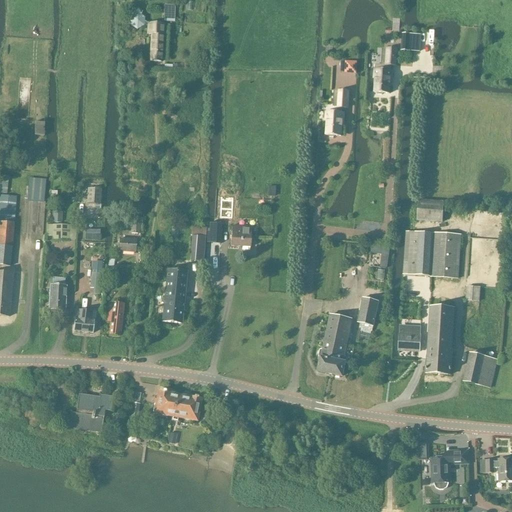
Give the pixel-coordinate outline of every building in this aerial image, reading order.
[(375,2),(374,0),(339,0),(339,3),(340,6),(341,10),(343,13),(345,15),(348,18),(351,19),(355,20),(358,20),(362,19),(366,18),(368,16),(370,14),(372,12),(374,9),(375,6),(375,2)] [(164,11),(164,22),(172,22),(173,11),(173,6),(164,5),(164,11)] [(144,26),(144,25),(144,21),(144,18),(144,17),(137,13),(130,17),(129,26),(130,26),(137,30),(144,26)] [(144,21),(144,25),(145,26),(147,27),(147,34),(152,34),(151,62),(161,62),(162,35),(162,24),(147,23),(145,22),(144,21)] [(402,34),(401,51),(419,52),(421,35),(402,34)] [(396,66),(397,49),(387,49),(386,66),(376,65),(376,70),(374,70),(373,79),(375,79),(374,93),(376,93),(378,95),(382,95),(383,94),(389,94),(390,79),(392,79),(392,72),(391,72),(391,71),(390,71),(391,66),(396,66)] [(347,109),(348,92),(339,91),(337,113),(327,112),(327,113),(326,113),(325,121),(327,121),(326,136),(328,136),(329,137),(333,138),(335,136),(341,137),(342,121),(343,121),(344,115),(342,115),(342,113),(342,108),(347,109)] [(0,193),(6,194),(8,177),(1,176),(0,184),(0,183),(0,193)] [(40,184),(26,183),(25,206),(39,207),(40,184)] [(87,189),(86,204),(100,205),(101,190),(87,189)] [(0,222),(13,224),(16,197),(0,195),(0,222)] [(442,222),(443,202),(419,201),(418,221),(442,222)] [(53,211),(52,223),(61,223),(62,212),(53,211)] [(131,218),(130,234),(139,235),(142,235),(143,218),(141,218),(131,218)] [(0,247),(11,249),(11,248),(12,248),(11,248),(13,225),(13,224),(0,222),(0,247)] [(221,244),(222,225),(211,224),(211,243),(221,244)] [(52,241),(68,241),(68,225),(52,225),(52,241)] [(190,261),(192,261),(203,262),(205,238),(206,228),(199,228),(192,227),(191,236),(192,236),(190,261)] [(250,248),(251,228),(231,227),(230,247),(250,248)] [(403,275),(431,277),(433,235),(406,233),(403,275)] [(433,235),(431,277),(458,279),(461,236),(433,234),(433,235)] [(134,253),(135,241),(119,240),(118,252),(134,253)] [(0,266),(9,267),(11,249),(0,247),(0,266)] [(109,277),(117,278),(118,268),(109,268),(109,277)] [(151,280),(162,281),(163,271),(152,270),(151,280)] [(182,325),(187,273),(167,271),(162,323),(182,325)] [(11,290),(12,275),(0,273),(0,316),(9,317),(10,297),(11,290)] [(91,278),(91,283),(100,284),(102,274),(92,273),(91,278)] [(65,312),(66,287),(50,286),(49,311),(65,312)] [(479,302),(480,288),(466,288),(466,301),(479,302)] [(372,335),(380,302),(364,298),(358,323),(365,325),(364,333),(372,335)] [(123,305),(118,304),(114,304),(113,303),(111,314),(107,314),(106,322),(110,323),(109,335),(120,336),(123,305)] [(450,377),(454,312),(430,310),(426,376),(450,377)] [(93,334),(95,313),(76,312),(75,319),(73,331),(93,334)] [(330,316),(326,337),(347,342),(352,321),(330,316)] [(420,353),(421,337),(416,337),(416,335),(410,334),(410,337),(400,336),(399,352),(420,353)] [(343,363),(347,342),(326,337),(323,350),(320,351),(319,357),(321,359),(318,372),(342,377),(345,364),(343,363)] [(489,389),(496,362),(469,355),(462,383),(489,389)] [(156,403),(154,414),(160,415),(162,416),(165,417),(167,416),(172,417),(176,396),(168,394),(169,393),(165,393),(166,392),(162,391),(162,392),(158,391),(157,398),(156,398),(155,402),(156,403)] [(172,417),(172,421),(177,422),(177,418),(183,419),(185,421),(187,421),(190,421),(196,422),(200,399),(197,399),(197,398),(193,397),(193,398),(191,397),(191,396),(182,394),(181,397),(176,396),(172,417)] [(111,413),(113,397),(99,395),(99,398),(79,395),(78,395),(76,414),(71,413),(69,429),(101,434),(104,412),(110,412),(111,413)] [(132,403),(129,422),(130,422),(135,423),(136,423),(140,404),(139,404),(133,403),(132,403)] [(168,443),(175,445),(177,434),(170,433),(168,443)] [(419,443),(418,443),(418,460),(420,460),(423,460),(429,460),(428,442),(419,443)] [(433,483),(434,483),(434,485),(436,489),(440,491),(443,491),(447,489),(449,485),(448,483),(449,483),(449,464),(455,464),(469,463),(469,451),(468,451),(448,451),(447,452),(447,454),(447,459),(432,459),(433,483)] [(493,460),(486,460),(486,461),(486,473),(494,473),(493,469),(499,469),(499,482),(511,481),(511,459),(499,460),(499,462),(493,463),(493,461),(493,460)]
